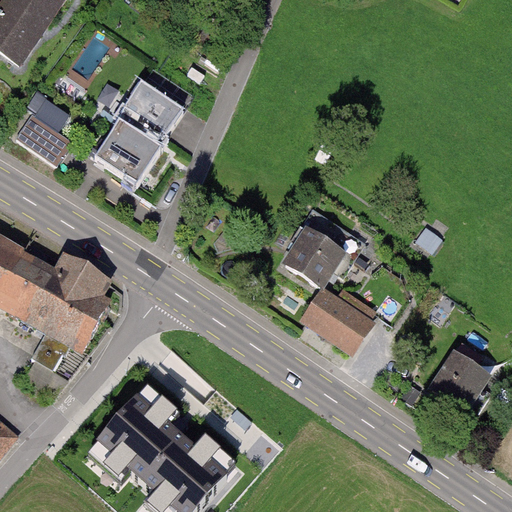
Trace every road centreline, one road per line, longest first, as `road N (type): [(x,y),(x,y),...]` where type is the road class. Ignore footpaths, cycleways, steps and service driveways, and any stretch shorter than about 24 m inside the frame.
road 1 (primary): [(501,511),(168,288)]
road 2 (residential): [(148,275),(274,0)]
road 3 (residential): [(0,484),(168,288)]
road 4 (primary): [(148,275),(0,186)]
